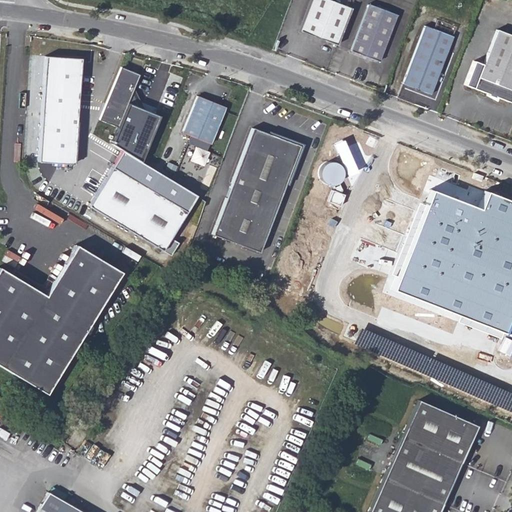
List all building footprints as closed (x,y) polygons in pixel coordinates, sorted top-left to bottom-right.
[(331,0),(309,0),(298,30),(336,44),(350,7),(331,0)] [(395,13),(367,3),(350,50),(378,60),(395,13)] [(455,37),(427,27),(406,84),(433,95),(455,37)] [(511,90),(511,33),(494,27),(471,86),(509,100),(511,90)] [(80,59),(44,57),(38,163),(73,166),(80,59)] [(128,104),(140,76),(121,68),(99,121),(118,129),(128,104)] [(196,99),(180,137),(207,149),(223,109),(196,99)] [(161,116),(128,104),(118,129),(112,144),(125,153),(143,165),(161,116)] [(269,136),(248,128),(207,232),(257,252),(284,182),(280,178),(295,154),(269,136)] [(143,165),(125,153),(93,205),(167,250),(198,198),(143,165)] [(391,286),(511,333),(511,202),(480,191),(473,209),(426,191),(391,286)] [(0,270),(0,368),(47,397),(121,275),(77,248),(46,298),(0,270)] [(436,511),(474,427),(416,402),(367,511),(436,511)] [(36,511),(73,511),(45,496),(39,509),(36,511)]
